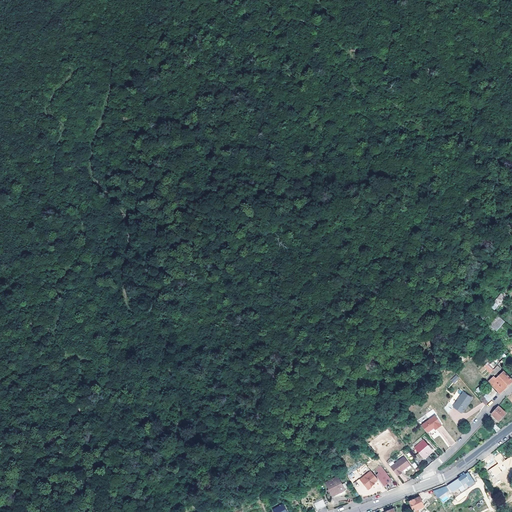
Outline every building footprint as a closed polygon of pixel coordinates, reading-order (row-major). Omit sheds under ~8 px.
[(495,310),(506,297),(501,293),(490,306),(495,310)] [(498,317),(490,326),(496,331),(504,322),(498,317)] [(509,353),(505,349),(499,355),(498,353),(483,367),(489,372),(500,362),(501,363),(502,362),(501,361),(509,353)] [(498,392),(502,389),(503,391),(511,382),(511,381),(510,380),(503,372),(494,380),(491,378),(488,381),(498,392)] [(454,384),(460,378),(456,375),(450,381),(454,384)] [(480,399),(485,405),(497,393),(492,388),(480,399)] [(462,413),(471,399),(463,393),(453,407),(462,413)] [(498,407),(491,414),(498,421),(506,414),(498,407)] [(426,433),(433,428),(434,429),(441,424),(434,415),(426,421),(420,426),(426,433)] [(491,427),(496,433),(500,430),(495,424),(491,427)] [(426,433),(428,436),(435,430),(434,429),(433,428),(426,433)] [(415,447),(422,441),(420,438),(412,444),(415,447)] [(431,451),(422,441),(415,447),(414,447),(423,458),(428,455),(428,454),(431,451)] [(485,462),(489,466),(497,461),(493,456),(492,456),(491,456),(488,458),(489,459),(485,462)] [(410,465),(408,463),(404,457),(399,461),(390,468),(397,476),(397,477),(402,474),(401,472),(410,465)] [(497,463),(494,466),(501,474),(506,471),(509,474),(511,471),(511,464),(510,466),(506,461),(499,466),(497,463)] [(376,478),(369,469),(358,478),(366,488),(370,485),(369,485),(373,482),(372,481),(376,478)] [(391,481),(383,470),(375,476),(383,486),(391,481)] [(458,479),(462,485),(464,489),(468,487),(477,482),(474,478),(472,479),(468,473),(465,475),(458,479)] [(337,476),(324,483),(331,497),(344,490),(337,476)] [(460,487),(462,485),(458,479),(447,485),(452,492),(460,487)] [(412,511),(417,511),(417,509),(423,507),(419,497),(409,502),(412,511)] [(316,511),(323,508),(320,501),(312,505),(316,511)]
